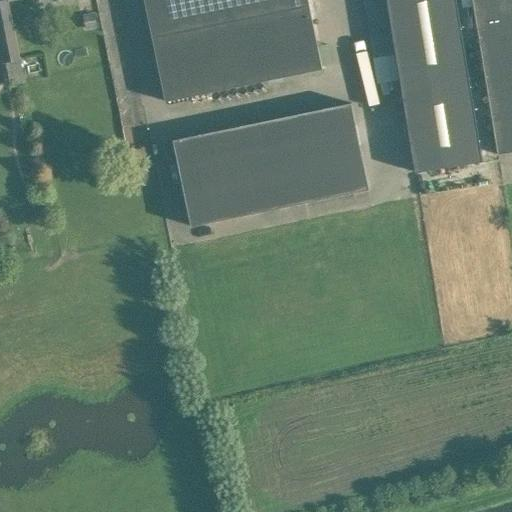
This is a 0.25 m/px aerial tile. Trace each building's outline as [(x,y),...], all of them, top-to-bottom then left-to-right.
[(323,68),(308,0),(145,0),(167,100),(323,68)] [(483,160),(456,0),(388,0),(416,171),(483,160)] [(511,0),(473,0),(476,16),(499,153),(511,151),(511,0)] [(84,15),(87,29),(98,28),(96,13),(84,15)] [(11,22),(0,23),(0,48),(3,61),(19,58),(11,22)] [(353,103),(175,140),(193,226),(371,189),(353,103)]
